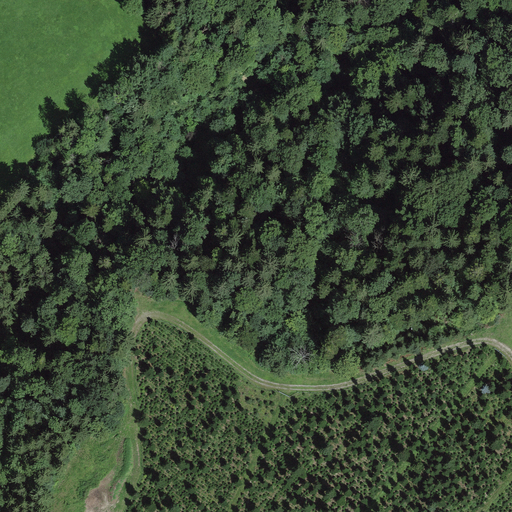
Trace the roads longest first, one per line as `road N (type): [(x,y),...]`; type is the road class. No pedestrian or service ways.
road 1 (track): [(511,359),(481,343),(348,384),(276,386),(184,327),(142,319),(129,351),(134,478),(119,511)]
road 2 (track): [(502,348),(369,511)]
road 3 (track): [(287,387),(229,511)]
